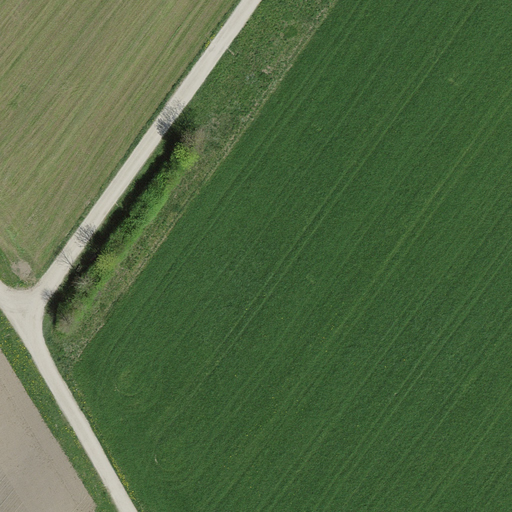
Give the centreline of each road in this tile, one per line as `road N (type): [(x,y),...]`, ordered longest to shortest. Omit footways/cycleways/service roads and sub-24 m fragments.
road 1 (track): [(23,319),(251,0)]
road 2 (track): [(0,279),(126,511)]
